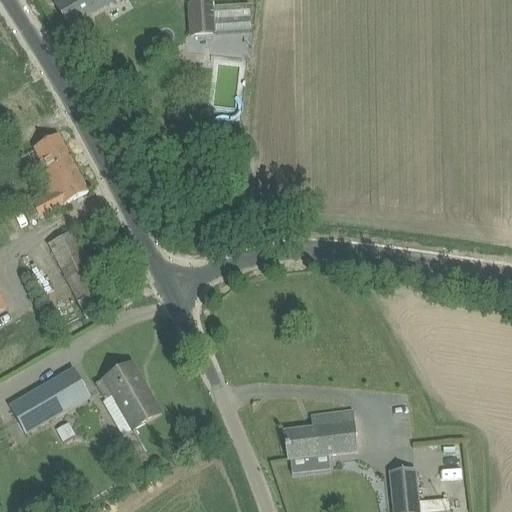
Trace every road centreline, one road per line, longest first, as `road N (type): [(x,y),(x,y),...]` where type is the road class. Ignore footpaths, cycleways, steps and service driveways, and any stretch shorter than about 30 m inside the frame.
road 1 (unclassified): [(511,276),(317,247),(269,251),(170,292)]
road 2 (unclassified): [(170,292),(10,0)]
road 3 (unclassified): [(269,511),(170,292)]
